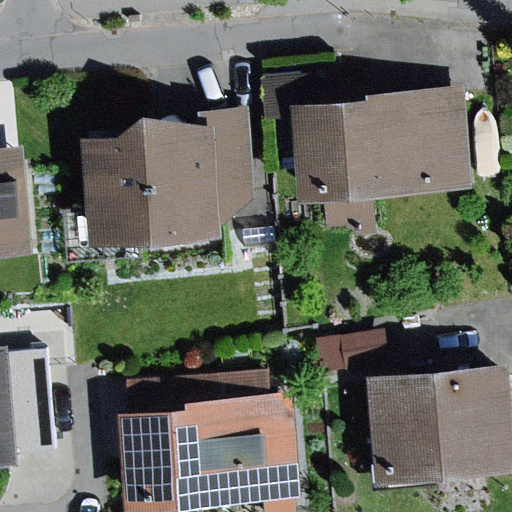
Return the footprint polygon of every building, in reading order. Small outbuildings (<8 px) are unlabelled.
[(290,98),(319,96),(317,68),(261,72),(263,100),(290,98)] [(319,96),(290,98),(295,199),(321,197),(373,194),(470,188),(464,81),(362,87),(363,93),(319,96)] [(111,129),(79,131),(87,237),(218,227),(218,217),(210,119),(196,116),(136,102),(111,129)] [(195,105),(196,116),(210,119),(218,217),(253,195),(246,104),(195,105)] [(0,249),(31,247),(22,141),(0,142),(0,249)] [(373,194),(321,197),(323,224),(351,222),(351,233),(376,232),(373,194)] [(381,325),(342,333),(349,364),(388,356),(381,325)] [(6,341),(0,341),(0,460),(15,459),(15,448),(7,348),(6,341)] [(45,345),(7,348),(15,448),(53,445),(45,345)] [(501,359),(364,369),(372,474),(509,464),(501,359)] [(182,400),(114,404),(120,504),(261,496),(262,511),(294,511),(294,494),(299,494),(293,386),(181,393),(182,400)]
